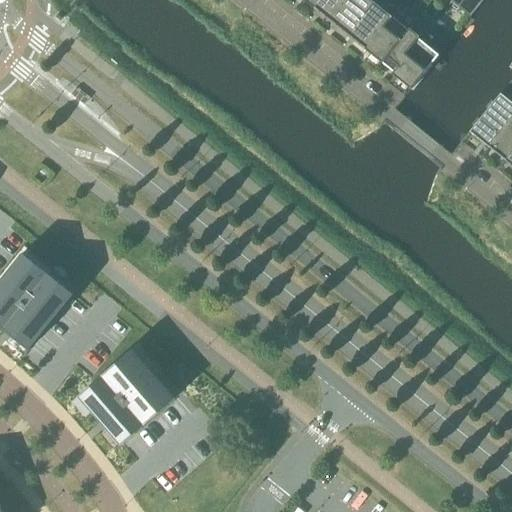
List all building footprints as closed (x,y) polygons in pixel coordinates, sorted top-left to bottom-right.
[(322,0),(303,0),(315,9),(322,0)] [(349,0),(322,0),(315,9),(332,23),(349,0)] [(375,3),(370,0),(349,0),(332,23),(348,36),(375,3)] [(448,0),(470,17),(483,0),(448,0)] [(392,17),(375,3),(348,36),(365,50),(392,17)] [(409,30),(392,17),(365,50),(382,63),(409,30)] [(383,64),(382,64),(393,72),(392,74),(411,90),(439,55),(419,38),(420,37),(410,29),(409,30),(382,63),(383,64)] [(511,119),(511,103),(501,94),(470,132),(490,148),(511,119)] [(511,154),(511,119),(490,148),(506,161),(511,154)] [(0,326),(2,328),(2,329),(4,331),(13,338),(16,335),(29,346),(27,349),(29,350),(31,347),(33,344),(39,337),(41,335),(47,327),(49,325),(55,317),(55,318),(57,315),(63,307),(63,308),(65,305),(71,297),(71,298),(74,295),(70,292),(65,288),(64,286),(63,287),(58,283),(59,283),(57,281),(57,282),(39,267),(38,265),(37,266),(32,262),(33,262),(31,260),(30,260),(26,256),(23,253),(20,256),(20,257),(14,264),(12,266),(12,267),(6,274),(4,276),(4,277),(0,281),(0,326)] [(81,394),(78,396),(80,398),(83,396),(94,409),(91,411),(93,413),(99,419),(99,420),(101,422),(108,431),(111,429),(123,442),(120,444),(121,446),(124,443),(127,440),(134,435),(136,433),(143,426),(143,427),(146,425),(145,424),(153,418),(155,416),(162,410),(163,410),(165,408),(172,401),(175,399),(173,396),(172,396),(168,391),(167,389),(166,389),(162,385),(163,384),(161,383),(146,366),(146,365),(145,364),(144,364),(140,359),(141,359),(139,357),(135,353),(135,352),(132,349),(129,352),(122,359),(122,358),(120,360),(120,361),(113,367),(112,367),(110,369),(103,375),(100,377),(101,377),(93,384),(93,383),(91,385),(91,386),(81,394)]
